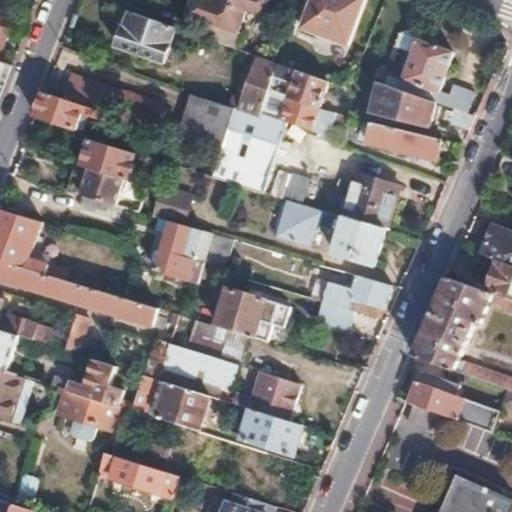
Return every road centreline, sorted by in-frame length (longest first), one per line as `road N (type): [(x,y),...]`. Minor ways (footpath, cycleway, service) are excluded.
road 1 (residential): [(511,86),(328,511)]
road 2 (residential): [(59,0),(0,153)]
